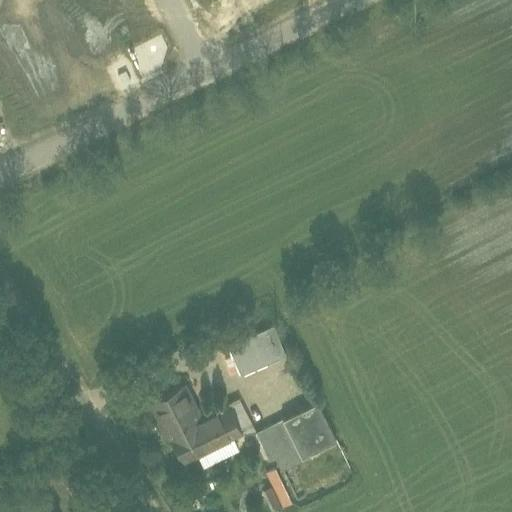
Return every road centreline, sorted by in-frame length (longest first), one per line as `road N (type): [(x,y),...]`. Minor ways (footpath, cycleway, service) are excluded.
road 1 (unclassified): [(0,279),(145,511)]
road 2 (unclassified): [(0,182),(221,66)]
road 3 (unclassified): [(221,66),(357,0)]
